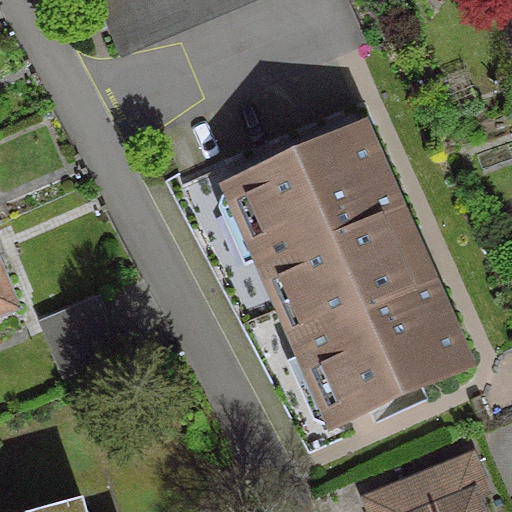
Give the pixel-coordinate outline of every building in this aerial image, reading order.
[(242,0),(92,0),(116,54),(242,0)] [(391,218),(355,137),(228,194),(241,224),(254,230),(320,379),(316,392),(329,422),(457,366),(421,285),(363,310),(334,244),(391,218)] [(363,260),(371,278),(391,269),(383,251),(363,260)] [(107,355),(87,306),(40,326),(60,375),(107,355)] [(0,385),(0,418),(32,406),(20,377),(0,385)] [(404,484),(415,511),(470,511),(466,502),(481,496),(466,459),(404,484)] [(38,511),(79,511),(77,502),(38,511)]
